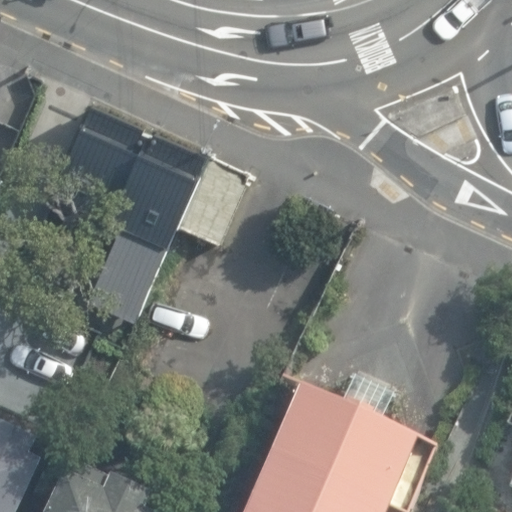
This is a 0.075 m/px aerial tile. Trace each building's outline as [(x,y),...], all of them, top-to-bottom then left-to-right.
[(92,101),(197,143),(207,118),(102,77),(92,101)] [(263,175),(219,157),(191,228),(234,246),(263,175)] [(414,511),(445,439),(303,379),(246,511),(396,511),(397,511),(400,511),(414,511)] [(0,511),(30,511),(59,450),(0,424),(0,511)] [(176,511),(181,504),(86,467),(63,511),(176,511)]
